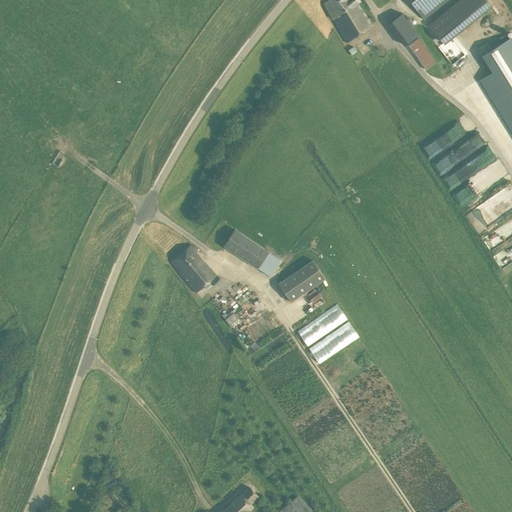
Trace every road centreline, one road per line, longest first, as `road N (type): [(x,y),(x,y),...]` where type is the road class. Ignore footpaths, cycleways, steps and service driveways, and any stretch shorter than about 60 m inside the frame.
road 1 (unclassified): [(29,511),(128,241),(200,109),(285,0)]
road 2 (track): [(242,0),(149,133),(148,206),(82,252),(46,359)]
road 3 (track): [(412,511),(255,282)]
road 4 (track): [(511,178),(365,0)]
